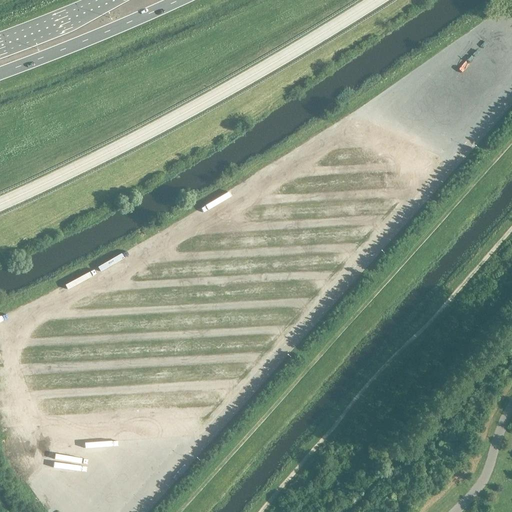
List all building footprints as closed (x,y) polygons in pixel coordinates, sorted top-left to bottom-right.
[(453,41),(462,34),(459,30),(450,37),(453,41)] [(460,62),(452,69),(455,73),(463,65),(460,62)] [(414,77),(422,86),(437,75),(429,65),(414,77)] [(409,121),(425,135),(439,119),(422,105),(409,121)] [(408,108),(399,116),(403,121),(412,113),(408,108)] [(42,489),(33,496),(40,505),(49,497),(42,489)]
